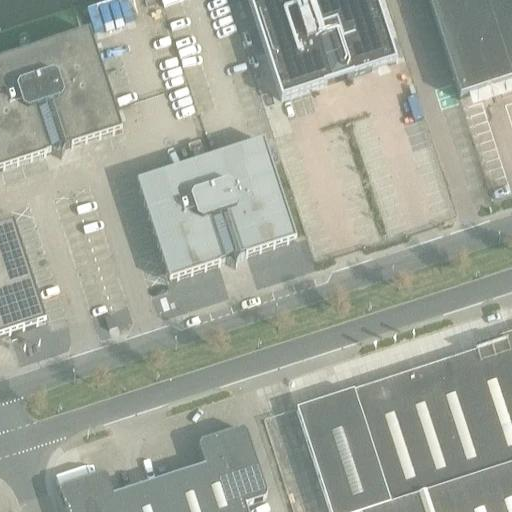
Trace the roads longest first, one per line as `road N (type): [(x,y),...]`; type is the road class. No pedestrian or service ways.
road 1 (unclassified): [(511,230),(0,399)]
road 2 (unclassified): [(15,448),(511,283)]
